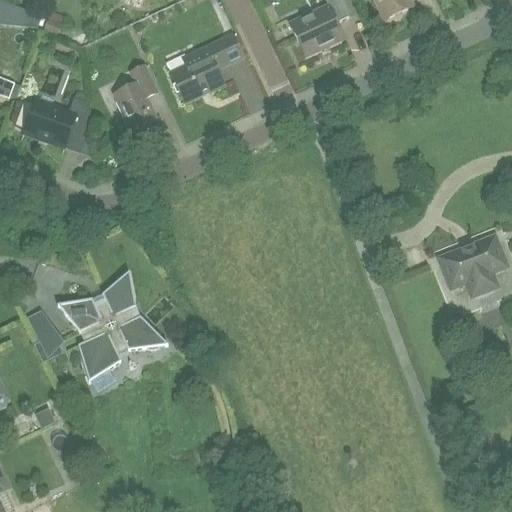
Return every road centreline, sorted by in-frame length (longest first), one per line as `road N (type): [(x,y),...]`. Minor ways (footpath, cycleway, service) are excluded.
road 1 (unclassified): [(292,119),(109,206),(0,175)]
road 2 (unclassified): [(311,110),(511,16)]
road 3 (residential): [(292,119),(236,0)]
